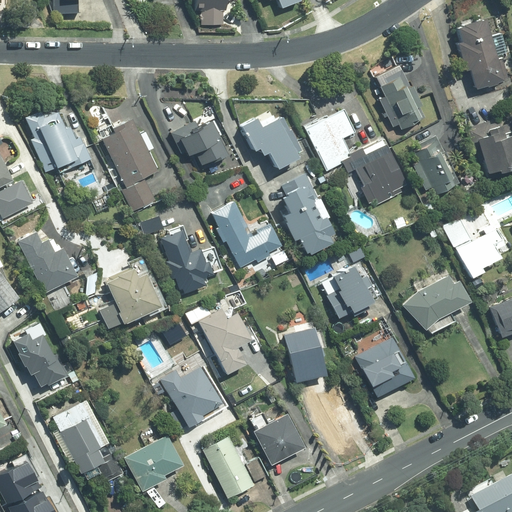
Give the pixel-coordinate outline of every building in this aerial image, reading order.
[(52,0),(53,12),(78,11),(77,0),(52,0)] [(193,0),(194,10),(200,10),(200,24),(223,23),(223,9),(225,9),(225,0),(193,0)] [(495,57),(482,15),(454,24),(459,39),(454,40),(463,67),(467,66),(473,85),(506,76),(500,56),(495,57)] [(406,83),(397,67),(381,76),(383,80),(376,83),(382,95),(377,97),(391,125),(396,122),(399,128),(423,116),(416,103),(417,102),(407,82),(406,83)] [(339,106),(302,126),(325,169),(341,161),(346,170),(352,167),(362,184),(359,186),(367,201),(372,198),(374,203),(399,190),(397,185),(405,181),(381,135),(348,152),(339,136),(352,129),(339,106)] [(29,138),(44,170),(55,165),(58,171),(88,156),(78,135),(74,137),(68,124),(63,127),(54,109),(41,116),(37,108),(23,115),(33,136),(29,138)] [(120,189),(131,210),(154,198),(142,176),(157,169),(128,115),(109,125),(112,130),(99,136),(125,186),(120,189)] [(276,117),(275,115),(258,124),(254,116),(239,124),(251,147),(256,144),(260,151),(265,148),(274,165),(295,154),(294,152),(299,149),(281,115),(276,117)] [(487,118),(463,126),(472,152),(479,150),(485,171),(496,167),(497,169),(511,164),(511,121),(511,120),(499,124),(498,120),(488,123),(487,118)] [(192,119),(169,131),(180,152),(184,149),(186,153),(192,150),(200,165),(225,151),(208,119),(196,125),(192,119)] [(428,185),(433,193),(458,180),(433,133),(415,142),(417,146),(409,150),(415,160),(410,163),(424,188),(428,185)] [(0,159),(0,182),(9,178),(0,159)] [(325,213),(304,172),(280,184),(284,192),(279,194),(286,209),(279,213),(291,237),(296,235),(305,252),(329,240),(325,232),(330,229),(322,214),(325,213)] [(20,179),(0,188),(0,216),(1,217),(32,202),(20,179)] [(224,239),(239,266),(254,257),(256,261),(269,254),(267,250),(279,244),(267,221),(249,231),(232,199),(209,212),(217,226),(215,227),(222,240),(224,239)] [(157,214),(138,221),(143,234),(161,228),(157,214)] [(457,216),(441,224),(468,275),(480,268),(478,264),(497,254),(492,246),(504,240),(496,225),(469,239),(457,216)] [(178,227),(157,234),(176,287),(179,285),(181,290),(202,282),(200,276),(211,272),(206,258),(202,259),(196,245),(186,249),(178,227)] [(33,229),(14,238),(41,291),(74,275),(59,245),(52,249),(45,236),(38,239),(33,229)] [(336,315),(369,297),(363,286),(369,283),(364,274),(358,277),(350,263),(330,274),(338,288),(325,294),(336,315)] [(99,308),(107,326),(157,302),(142,270),(134,274),(129,265),(107,276),(107,277),(103,279),(114,301),(99,308)] [(0,305),(15,294),(0,273),(0,305)] [(446,273),(415,289),(400,302),(422,327),(424,326),(428,331),(453,318),(448,308),(467,298),(457,278),(451,281),(446,273)] [(511,294),(487,305),(499,335),(511,329),(511,294)] [(219,307),(196,319),(223,371),(243,361),(234,344),(248,337),(234,311),(224,316),(219,307)] [(339,381),(328,386),(325,371),(323,372),(312,325),(282,332),(293,380),(307,377),(312,395),(315,394),(331,430),(356,420),(339,381)] [(51,355),(39,331),(28,336),(25,330),(10,338),(27,371),(30,370),(37,383),(42,381),(44,385),(67,374),(56,352),(51,355)] [(389,336),(353,355),(374,394),(410,375),(389,336)] [(174,369),(159,377),(186,425),(201,416),(199,413),(220,401),(199,365),(178,376),(174,369)] [(50,416),(78,470),(81,469),(84,475),(97,468),(103,480),(120,471),(111,452),(101,457),(95,446),(101,443),(80,401),(50,416)] [(250,429),(268,462),(301,444),(283,411),(250,429)] [(165,433),(122,455),(139,489),(163,476),(161,472),(180,462),(165,433)] [(227,434),(200,447),(225,496),(251,483),(227,434)] [(257,456),(245,463),(254,480),(266,473),(257,456)] [(0,473),(0,493),(6,505),(40,487),(26,460),(0,473)] [(474,511),(509,511),(511,511),(511,470),(467,494),(476,511),(474,511)] [(8,509),(9,511),(53,511),(42,491),(8,509)]
